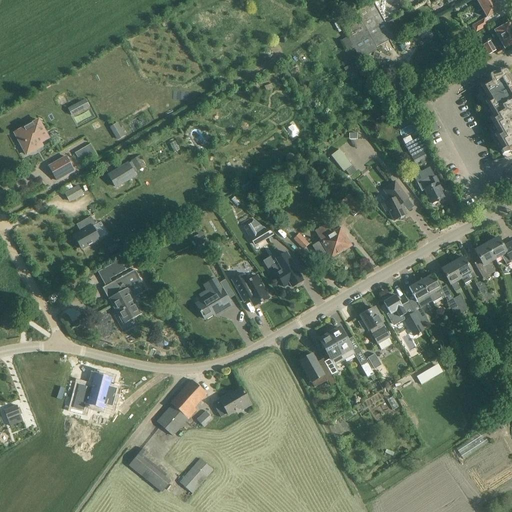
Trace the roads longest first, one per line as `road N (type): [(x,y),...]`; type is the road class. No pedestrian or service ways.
road 1 (unclassified): [(511,206),(229,361),(187,370),(65,347),(0,354)]
road 2 (track): [(65,347),(0,231)]
